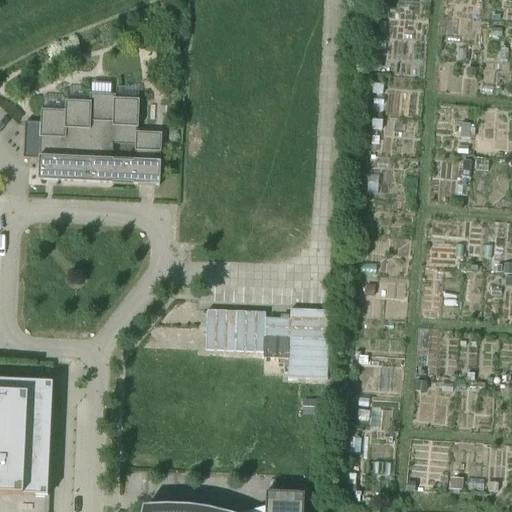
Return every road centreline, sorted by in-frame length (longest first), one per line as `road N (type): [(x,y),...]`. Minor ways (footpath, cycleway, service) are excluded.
road 1 (unclassified): [(96,351),(158,269),(158,219),(12,213),(5,347)]
road 2 (unclassified): [(89,511),(96,351)]
